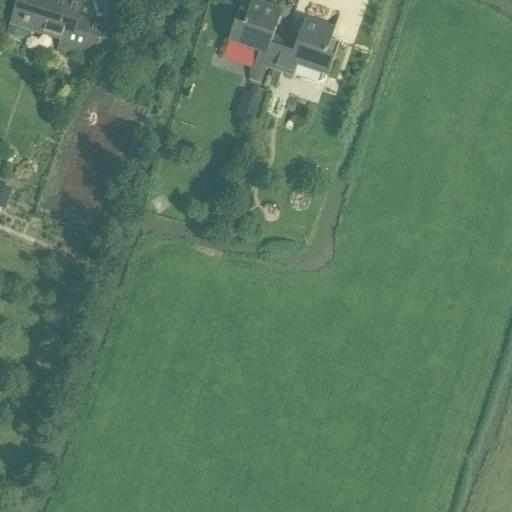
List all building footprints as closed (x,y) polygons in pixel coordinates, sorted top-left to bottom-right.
[(76,19),(80,6),(61,0),(42,0),(44,1),(42,6),(23,0),(19,0),(12,24),(10,23),(6,35),(27,42),(30,31),(62,41),(59,51),(58,51),(58,52),(91,62),(94,51),(121,52),(123,28),(121,28),(121,29),(102,27),(76,19)] [(254,65),(273,71),(274,72),(284,42),(274,38),(274,37),(273,36),(282,11),(251,1),(247,12),(239,9),(227,43),(258,53),(254,65)] [(274,72),(273,71),(267,87),(275,90),(279,80),(276,79),(278,73),(292,78),(293,76),(313,83),(317,84),(320,83),(324,81),(326,77),(327,78),(339,44),(330,41),(334,29),(304,19),(295,44),(294,44),(294,45),(284,42),(274,72)] [(261,80),(250,76),(248,81),(260,85),(261,80)] [(249,96),(243,94),(236,116),(253,122),(261,100),(263,101),(266,93),(251,88),(249,96)] [(0,209),(5,212),(13,189),(0,185),(0,209)]
